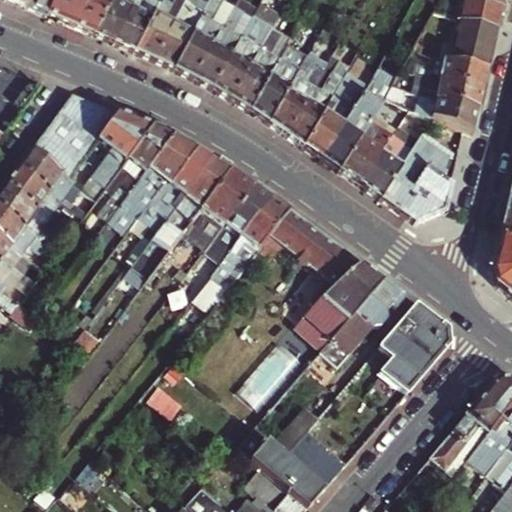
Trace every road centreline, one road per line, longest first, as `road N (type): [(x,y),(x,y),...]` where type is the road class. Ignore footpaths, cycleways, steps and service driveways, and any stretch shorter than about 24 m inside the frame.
road 1 (secondary): [(76,65),(256,156),(453,296)]
road 2 (residential): [(453,296),(511,61)]
road 3 (residential): [(504,335),(348,511)]
road 4 (residential): [(0,169),(76,65)]
